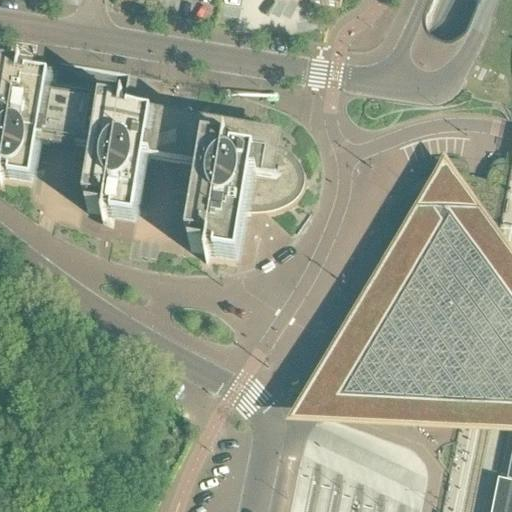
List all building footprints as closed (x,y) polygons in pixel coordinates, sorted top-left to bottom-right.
[(282,0),(302,4),(302,0),(311,0),(310,5),(340,12),(342,0),(282,0)] [(133,223),(143,164),(150,123),(123,119),(124,109),(101,105),(99,115),(43,105),(47,84),(20,79),(21,70),(0,66),(0,178),(30,184),(36,146),(92,155),(84,204),(89,205),(88,216),(102,218),(103,218),(133,223)] [(150,123),(143,164),(151,165),(181,170),(181,172),(181,174),(181,177),(182,179),(183,182),(185,186),(186,188),(187,190),(189,192),(192,195),(195,197),(187,243),(193,244),(191,255),(205,257),(206,257),(215,258),(215,259),(238,263),(244,226),(242,226),(244,215),(250,215),(254,215),(261,215),(266,214),(269,214),(273,213),(279,211),(282,210),(286,208),(291,204),(293,203),(295,201),(297,199),(298,198),(299,195),(300,193),(301,190),(301,189),(301,187),(301,185),(301,182),(301,181),(300,179),(299,176),(298,174),(297,172),(296,170),(294,168),(292,166),(288,162),(283,158),(281,157),(278,155),(279,145),(158,124),(150,123)] [(497,259),(511,184),(511,162),(503,160),(495,163),(489,169),(487,184),(478,182),(470,180),(468,170),(463,165),(451,163),(440,164),(429,167),(418,173),(400,188),(389,204),(293,410),(459,445),(466,410),(469,395),(471,383),(474,372),(476,357),(497,259)] [(511,379),(474,372),(471,383),(469,395),(511,404),(511,379)] [(511,511),(511,486),(500,484),(494,511),(511,511)]
